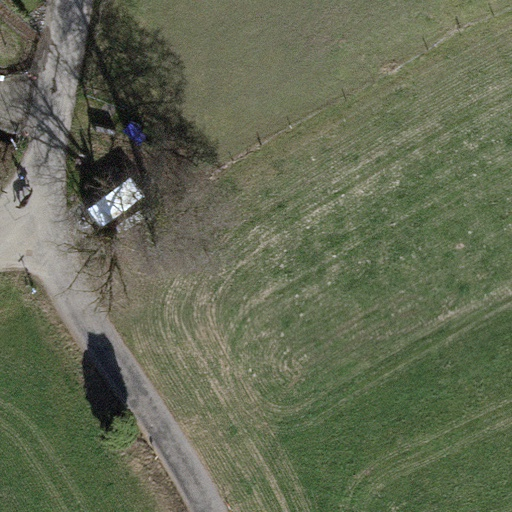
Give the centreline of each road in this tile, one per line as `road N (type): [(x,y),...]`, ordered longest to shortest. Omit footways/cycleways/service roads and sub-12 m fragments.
road 1 (unclassified): [(31,223),(212,511)]
road 2 (unclassified): [(71,0),(31,223)]
